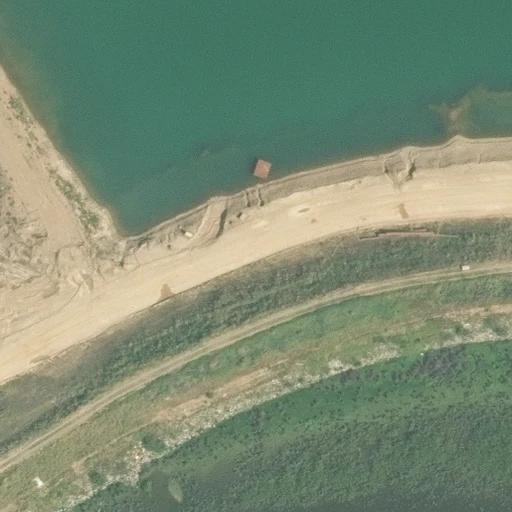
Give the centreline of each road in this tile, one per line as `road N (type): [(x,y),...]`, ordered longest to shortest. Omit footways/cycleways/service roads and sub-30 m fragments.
road 1 (track): [(0,387),(169,281),(428,188),(511,189)]
road 2 (track): [(511,277),(467,278),(318,309),(83,418),(0,473)]
